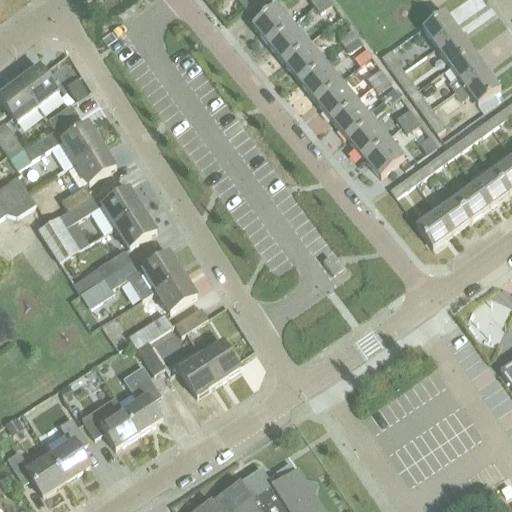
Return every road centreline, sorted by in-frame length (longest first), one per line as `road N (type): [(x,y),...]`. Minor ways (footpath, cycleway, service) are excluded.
road 1 (residential): [(300,387),(60,8)]
road 2 (residential): [(432,302),(186,0)]
road 3 (residential): [(105,511),(300,387)]
road 4 (residential): [(300,387),(432,302)]
